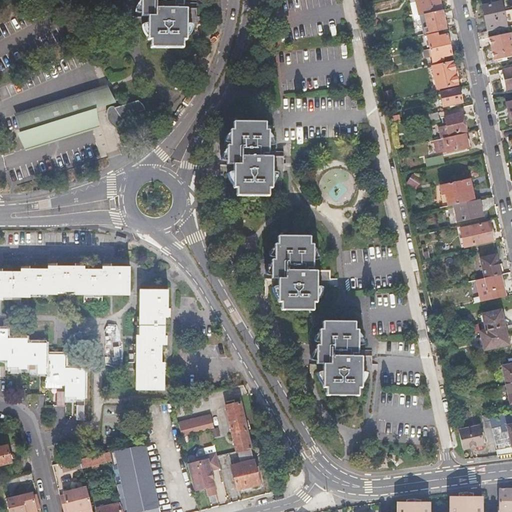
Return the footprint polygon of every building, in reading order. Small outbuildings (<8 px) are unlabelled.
[(141,36),(141,48),(187,49),(187,33),(200,33),(200,9),(187,9),(187,0),(133,0),(133,35),(141,36)] [(440,0),(416,0),(417,3),(420,15),(423,14),(442,10),(440,0)] [(488,32),(511,26),(511,9),(504,12),(502,2),(483,7),(488,32)] [(414,16),(420,15),(417,3),(412,4),(414,16)] [(442,10),(423,14),(424,19),(427,19),(428,26),(425,27),(426,33),(446,29),(442,10)] [(494,58),(498,58),(507,56),(511,54),(511,37),(511,32),(490,37),(494,58)] [(430,47),(449,43),(447,34),(438,36),(437,33),(427,36),(430,47)] [(449,43),(430,47),(433,61),(443,59),(442,55),(452,53),(449,43)] [(438,88),(458,84),(453,61),(433,65),(438,88)] [(511,67),(500,70),(503,82),(507,81),(508,88),(511,87),(511,67)] [(101,88),(17,116),(28,151),(101,127),(96,110),(102,108),(114,103),(108,86),(101,88)] [(459,87),(441,91),(444,105),(462,101),(459,87)] [(383,91),(386,103),(394,101),(392,90),(383,91)] [(115,106),(113,106),(110,108),(109,110),(108,114),(108,117),(112,124),(116,128),(119,129),(123,128),(125,126),(126,120),(125,117),(125,115),(146,107),(142,103),(136,99),(116,107),(115,106)] [(462,111),(445,115),(447,124),(438,126),(441,138),(450,136),(449,134),(466,130),(462,111)] [(438,112),(422,115),(424,122),(439,119),(438,112)] [(228,182),(228,195),(273,196),(273,179),(286,179),(286,156),(273,156),(273,122),(228,122),(228,143),(220,143),(219,182),(228,182)] [(441,138),(430,140),(431,143),(435,143),(437,152),(447,150),(447,151),(469,146),(466,132),(450,136),(441,138)] [(427,166),(445,163),(443,156),(426,159),(427,166)] [(469,178),(440,185),(442,194),(448,192),(451,205),(454,205),(473,200),(469,178)] [(479,199),(473,200),(454,205),(458,222),(483,216),(479,199)] [(489,222),(463,229),(467,246),(493,240),(489,222)] [(273,296),(273,309),(318,309),(318,294),(332,294),(332,269),(318,269),(318,237),(273,236),(273,257),(265,257),(265,296),(273,296)] [(485,276),(501,272),(497,254),(481,258),(485,276)] [(0,298),(107,291),(128,291),(129,268),(102,267),(102,270),(84,270),(84,267),(48,267),(48,270),(21,270),(21,273),(0,273),(0,298)] [(501,272),(485,276),(490,298),(506,295),(501,272)] [(165,392),(165,365),(162,365),(162,347),(165,347),(165,319),(168,319),(168,293),(145,292),(145,319),(141,319),(141,347),(138,347),(138,365),(141,365),(141,392),(165,392)] [(487,328),(504,324),(503,318),(504,317),(502,307),(483,311),(487,328)] [(318,382),(317,394),(363,395),(363,379),(376,379),(376,355),(363,355),(363,321),(318,321),(318,342),(309,343),(309,382),(318,382)] [(504,324),(487,328),(481,329),(485,348),(510,342),(507,332),(506,332),(504,324)] [(44,358),(45,349),(36,349),(36,346),(25,346),(25,344),(18,344),(18,342),(6,342),(6,335),(0,335),(0,358),(6,358),(6,364),(17,364),(17,367),(25,367),(25,370),(36,370),(36,372),(44,372),(44,376),(44,380),(55,381),(55,382),(64,383),(64,390),(64,393),(64,394),(74,394),(74,396),(84,396),(84,369),(75,369),(75,371),(64,371),(64,356),(56,355),(56,358),(44,358)] [(507,382),(511,381),(511,361),(503,363),(507,382)] [(44,389),(64,390),(64,383),(55,382),(55,381),(44,380),(44,389)] [(54,406),(64,406),(64,394),(64,393),(54,393),(54,406)] [(236,451),(238,451),(249,448),(238,403),(225,406),(236,451)] [(84,419),(84,406),(74,406),(74,419),(84,419)] [(495,441),(492,428),(490,419),(489,416),(488,412),(483,413),(489,442),(495,441)] [(511,414),(490,419),(492,428),(500,426),(501,431),(506,431),(505,425),(511,423),(511,414)] [(209,415),(176,423),(180,436),(209,429),(212,428),(209,415)] [(511,423),(505,425),(506,431),(501,431),(500,426),(492,428),(495,441),(499,454),(511,452),(511,423)] [(459,429),(463,447),(483,443),(481,433),(479,425),(459,429)] [(160,511),(145,444),(111,452),(122,511),(160,511)] [(215,445),(204,448),(206,455),(197,457),(198,461),(188,464),(194,491),(206,487),(208,495),(216,493),(211,471),(221,469),(215,445)] [(0,466),(13,464),(8,447),(0,448),(0,466)] [(252,461),(249,448),(238,451),(241,464),(252,461)] [(111,460),(109,452),(79,460),(81,468),(81,470),(107,463),(107,461),(111,460)] [(81,468),(79,460),(59,464),(62,473),(81,468)] [(258,485),(252,461),(241,464),(231,466),(237,490),(258,485)] [(92,511),(86,488),(63,493),(63,496),(67,511),(78,511),(79,511),(78,511),(92,511)] [(499,490),(499,511),(511,511),(511,490),(499,490)] [(38,511),(38,510),(34,496),(33,493),(6,500),(8,511),(38,511)] [(411,499),(406,500),(406,502),(398,502),(397,511),(461,511),(461,507),(483,507),(482,497),(473,497),(473,494),(467,494),(459,494),(459,497),(450,497),(450,511),(429,511),(430,503),(421,503),(421,500),(411,499)]
